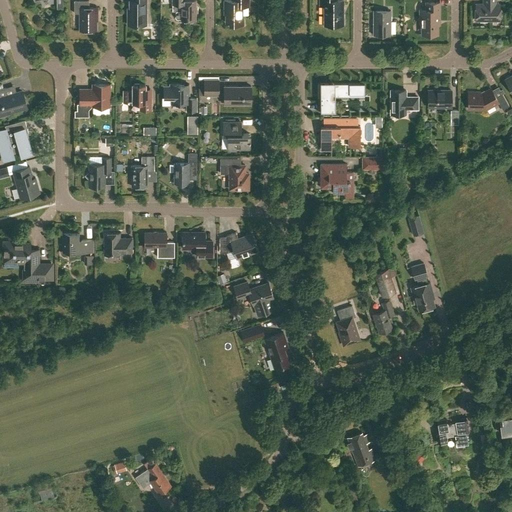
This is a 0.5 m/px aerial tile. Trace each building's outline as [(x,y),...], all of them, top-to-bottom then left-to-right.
[(97,7),(89,7),(89,0),(74,0),(74,13),(79,13),(79,30),(96,30),(96,17),(97,17),(97,7)] [(129,0),(129,13),(127,13),(128,24),(144,24),(144,14),(146,14),(146,0),(129,0)] [(181,19),(181,20),(196,20),(195,0),(172,0),(172,4),(181,4),(181,11),(177,11),(175,12),(175,17),(177,19),(181,19)] [(241,6),(249,6),(248,0),(224,0),(224,9),(226,9),(226,23),(233,23),(233,25),(243,25),(243,15),(241,15),(241,6)] [(344,0),(336,0),(319,0),(320,6),(324,6),(324,25),(331,25),(333,27),(338,27),(340,25),(343,25),(344,0)] [(475,15),(475,20),(480,20),(480,23),(487,23),(487,20),(499,20),(499,4),(495,4),(495,0),(483,0),(484,4),(475,4),(475,9),(474,9),(474,15),(475,15)] [(417,20),(422,25),(422,34),(438,34),(438,21),(440,21),(440,2),(426,2),(426,9),(420,9),(419,17),(417,20)] [(374,34),(390,34),(390,11),(374,11),(374,34)] [(218,79),(204,79),(204,95),(218,95),(218,79)] [(331,82),(330,82),(329,83),(329,84),(317,84),(317,95),(320,95),(320,111),(335,111),(335,103),(332,103),(333,94),(364,94),(364,83),(333,84),(333,83),(333,82),(332,82),(331,82)] [(77,111),(89,110),(89,104),(93,104),(93,106),(109,106),(110,84),(93,84),(93,89),(80,89),(80,104),(77,104),(77,111)] [(145,84),(133,84),(133,91),(124,91),(124,102),(128,102),(133,102),(140,102),(140,110),(151,110),(151,89),(145,89),(145,84)] [(164,97),(170,97),(170,103),(186,103),(186,111),(196,111),(196,98),(189,98),(189,84),(169,84),(169,86),(164,86),(164,97)] [(224,104),(251,104),(251,86),(224,86),(224,104)] [(0,116),(7,114),(7,113),(27,107),(22,91),(7,96),(4,88),(0,89),(0,116)] [(480,93),(480,92),(468,91),(468,109),(486,109),(498,102),(502,109),(509,106),(502,94),(496,97),(491,88),(482,93),(480,93)] [(391,114),(406,114),(406,109),(418,109),(418,97),(406,97),(406,90),(391,90),(391,114)] [(428,107),(451,107),(451,90),(442,90),(442,91),(438,91),(438,90),(428,90),(428,107)] [(188,124),(198,124),(198,115),(188,115),(188,124)] [(324,128),(323,130),(320,130),(320,149),(331,149),(331,137),(349,137),(349,147),(360,147),(360,126),(357,126),(357,118),(333,118),(333,126),(324,126),(324,128)] [(26,133),(28,132),(25,120),(5,125),(6,129),(0,130),(0,146),(4,160),(14,157),(13,152),(19,150),(21,156),(31,153),(26,133)] [(227,134),(227,150),(236,150),(236,149),(250,149),(250,133),(241,133),(241,122),(223,122),(223,134),(227,134)] [(105,137),(105,146),(114,146),(114,137),(105,137)] [(178,183),(184,186),(186,183),(188,183),(188,170),(197,170),(197,153),(188,153),(188,163),(175,163),(175,183),(178,183)] [(146,156),(146,165),(131,165),(131,186),(147,186),(147,171),(154,171),(154,156),(146,156)] [(89,171),(85,175),(89,179),(89,186),(105,186),(105,171),(111,171),(111,157),(102,157),(102,164),(89,164),(89,171)] [(362,157),(362,168),(382,168),(382,157),(362,157)] [(235,189),(236,190),(241,190),(243,189),(249,189),(248,181),(248,179),(246,178),(245,178),(245,165),(234,165),(234,158),(220,158),(220,173),(229,173),(229,189),(235,189)] [(346,164),(320,164),(320,188),(332,188),(332,193),(349,193),(349,180),(352,180),(352,172),(346,172),(346,164)] [(29,166),(13,171),(20,198),(39,192),(35,177),(33,178),(29,166)] [(7,167),(0,168),(0,175),(9,173),(7,167)] [(418,214),(408,217),(413,235),(423,232),(418,214)] [(79,232),(63,232),(63,251),(93,251),(93,239),(79,239),(79,232)] [(104,254),(112,254),(112,256),(120,256),(120,252),(132,252),(132,237),(120,237),(120,232),(104,232),(104,254)] [(144,232),(144,246),(157,246),(157,257),(174,257),(174,242),(166,242),(166,232),(144,232)] [(182,232),(182,248),(196,248),(196,256),(212,256),(212,241),(205,241),(205,232),(182,232)] [(226,235),(226,238),(219,238),(219,252),(226,252),(234,250),(236,257),(257,250),(254,241),(252,234),(238,239),(236,232),(226,235)] [(17,262),(24,262),(24,268),(22,268),(22,282),(39,282),(39,280),(53,280),(53,268),(51,268),(51,265),(39,265),(39,249),(31,249),(31,243),(15,243),(15,242),(4,242),(4,267),(17,267),(17,262)] [(412,286),(419,310),(434,306),(431,293),(433,293),(430,282),(427,282),(425,276),(427,276),(423,263),(411,266),(414,279),(416,278),(418,285),(412,286)] [(388,269),(374,273),(382,296),(395,291),(388,269)] [(253,305),(254,304),(258,314),(273,309),(269,299),(274,297),(268,282),(250,289),(247,281),(234,286),(238,299),(249,295),(253,305)] [(381,302),(384,310),(372,313),(379,332),(392,328),(388,316),(394,314),(389,299),(381,302)] [(337,310),(340,320),(337,321),(341,334),(340,334),(344,344),(353,341),(353,340),(359,338),(352,317),(356,316),(352,305),(337,310)] [(241,330),(245,342),(264,335),(260,323),(241,330)] [(291,363),(285,347),(288,346),(283,332),(264,338),(274,368),(291,363)] [(510,432),(511,432),(511,412),(506,413),(499,414),(502,433),(510,432)] [(479,416),(481,429),(488,428),(487,415),(479,416)] [(446,440),(445,435),(454,434),(456,443),(467,442),(465,430),(461,431),(461,429),(464,428),(463,418),(453,419),(453,421),(446,422),(446,421),(437,422),(438,431),(439,431),(441,441),(446,440)] [(362,432),(347,437),(349,442),(347,443),(349,449),(351,448),(358,466),(375,460),(371,448),(368,449),(366,443),(370,441),(366,433),(363,434),(362,432)] [(143,487),(151,481),(159,493),(171,485),(156,463),(151,457),(144,462),(147,467),(135,476),(143,487)] [(125,461),(115,464),(116,465),(114,465),(116,473),(128,470),(127,465),(132,463),(131,460),(126,462),(125,461)] [(36,487),(38,494),(39,494),(41,501),(41,502),(54,497),(50,483),(36,487)]
